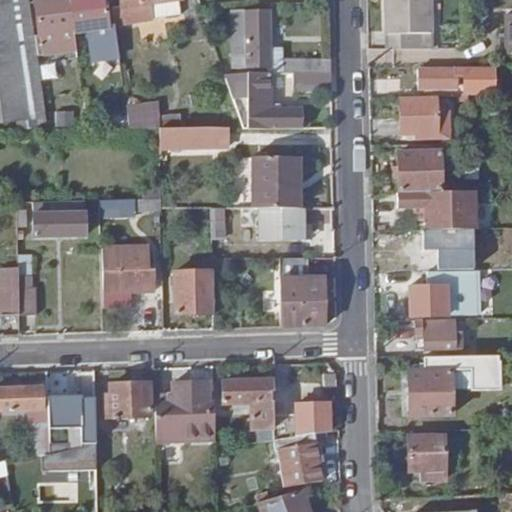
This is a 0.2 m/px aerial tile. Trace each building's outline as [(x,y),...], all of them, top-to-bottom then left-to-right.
[(28,0),(0,0),(0,127),(45,124),(44,119),(28,0)] [(34,0),(39,35),(73,31),(68,0),(34,0)] [(68,0),(73,31),(107,27),(103,0),(68,0)] [(120,0),(121,5),(112,7),(114,22),(179,13),(177,0),(120,0)] [(387,0),(388,52),(429,51),(428,0),(387,0)] [(230,67),(269,66),(269,47),(268,10),(230,12),(230,67)] [(269,66),(270,73),(281,73),(281,60),(283,60),(283,47),(269,47),(269,66)] [(293,73),(331,73),(330,59),(283,60),(281,60),(281,73),(293,73)] [(493,67),(453,67),(453,70),(417,69),(417,89),(453,89),(454,75),(463,76),(463,95),(493,94),(493,67)] [(239,118),(243,128),(301,127),(301,108),(271,108),(270,91),(270,73),(247,73),(248,118),(239,118)] [(270,73),(270,91),(293,90),(293,73),(281,73),(270,73)] [(293,90),(331,89),(331,73),(293,73),(293,90)] [(437,136),(447,136),(447,111),(436,112),(435,99),(400,99),(401,134),(419,134),(419,140),(437,139),(437,136)] [(128,129),(158,129),(178,128),(178,115),(152,115),(153,101),(125,101),(128,129)] [(45,124),(45,130),(73,129),(73,119),(44,119),(45,124)] [(158,129),(159,161),(168,161),(167,155),(204,155),(205,148),(226,148),(225,128),(178,128),(158,129)] [(399,191),(440,190),(439,152),(398,152),(399,191)] [(252,157),(252,208),(258,208),(301,208),(300,158),(252,157)] [(475,191),(397,193),(397,208),(425,207),(425,231),(475,229),(475,191)] [(134,209),(159,209),(159,200),(159,198),(134,199),(134,209)] [(134,199),(99,200),(100,217),(134,218),(134,209),(134,199)] [(159,200),(159,209),(169,208),(169,199),(159,200)] [(84,201),(32,202),(32,238),(85,238),(84,201)] [(301,208),(258,208),(259,240),(303,240),(304,208),(301,208)] [(213,239),(225,238),(224,209),(212,210),(213,239)] [(100,249),(101,292),(153,290),(153,269),(149,268),(149,248),(100,249)] [(277,258),(279,328),(322,327),(322,277),(307,278),(307,257),(277,258)] [(6,268),(0,268),(0,317),(8,318),(10,290),(11,268),(6,268)] [(175,313),(211,312),(211,270),(174,271),(173,276),(168,275),(168,281),(173,281),(175,313)] [(410,271),(409,287),(436,287),(435,270),(410,271)] [(473,309),(511,308),(511,284),(473,286),(473,309)] [(436,287),(409,287),(409,317),(448,315),(446,287),(436,287)] [(10,290),(8,318),(27,319),(28,292),(10,290)] [(156,298),(134,298),(134,320),(156,321),(156,298)] [(474,320),(474,327),(474,333),(495,333),(495,320),(474,320)] [(454,321),(414,321),(415,336),(423,337),(423,351),(454,349),(454,327),(454,321)] [(450,414),(449,372),(411,373),(411,416),(450,414)] [(273,432),(273,416),(273,398),(270,398),(270,379),(222,381),(222,402),(251,401),(251,429),(265,428),(265,433),(273,432)] [(168,414),(207,413),(207,381),(173,382),(173,402),(168,402),(168,414)] [(105,416),(149,414),(147,383),(110,385),(110,393),(104,393),(105,416)] [(50,409),(87,408),(87,386),(49,387),(50,409)] [(295,416),(295,405),(294,386),(272,387),(273,398),(273,416),(295,416)] [(0,388),(0,409),(40,409),(40,387),(0,388)] [(324,432),(327,432),(327,403),(319,404),(295,405),(295,416),(273,416),(273,432),(273,439),(324,432)] [(46,453),(46,420),(35,420),(36,456),(46,453)] [(50,426),(51,449),(64,449),(62,426),(50,426)] [(326,445),(324,432),(273,439),(271,439),(273,451),(277,450),(282,486),(319,481),(314,446),(326,445)] [(448,480),(446,435),(411,435),(411,471),(422,471),(422,481),(448,480)] [(0,450),(0,461),(4,461),(20,458),(18,447),(0,450)] [(0,501),(10,499),(6,474),(0,474),(0,501)] [(257,504),(260,511),(308,511),(301,492),(257,504)]
